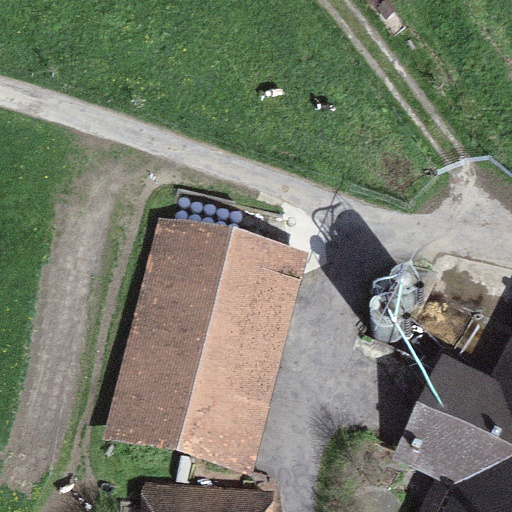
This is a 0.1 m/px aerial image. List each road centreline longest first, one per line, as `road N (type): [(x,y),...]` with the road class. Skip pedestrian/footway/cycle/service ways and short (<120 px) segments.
road 1 (track): [(0,94),(139,134),(364,217),(511,237)]
road 2 (track): [(364,217),(308,374),(298,431),(299,511)]
road 3 (track): [(474,231),(456,164),(334,0)]
